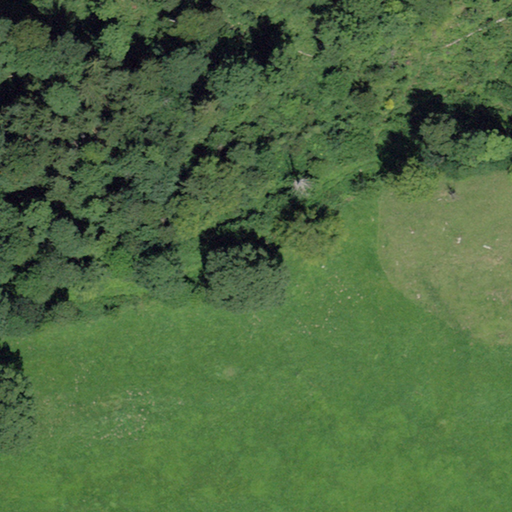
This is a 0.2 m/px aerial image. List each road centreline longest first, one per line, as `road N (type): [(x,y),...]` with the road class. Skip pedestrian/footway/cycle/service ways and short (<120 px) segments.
road 1 (track): [(0,197),(43,223),(216,265),(295,209),(511,125)]
road 2 (track): [(0,302),(143,286),(216,265)]
